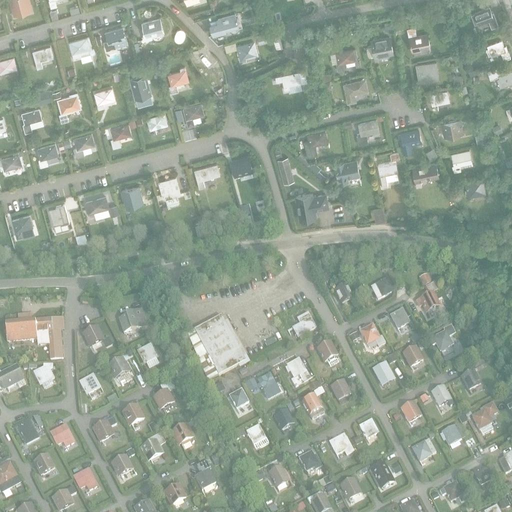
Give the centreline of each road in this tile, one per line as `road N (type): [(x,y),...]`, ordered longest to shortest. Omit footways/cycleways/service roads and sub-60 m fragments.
road 1 (unclassified): [(71,281),(348,237),(511,255)]
road 2 (unknown): [(299,261),(396,258),(511,279)]
